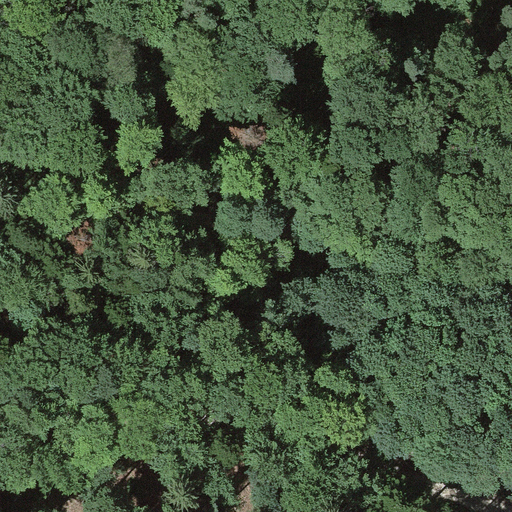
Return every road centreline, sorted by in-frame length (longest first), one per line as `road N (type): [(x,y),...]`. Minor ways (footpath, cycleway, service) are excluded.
road 1 (track): [(0,477),(187,424),(231,420),(273,426),(398,476),(511,508)]
road 2 (track): [(0,217),(200,213),(511,265)]
